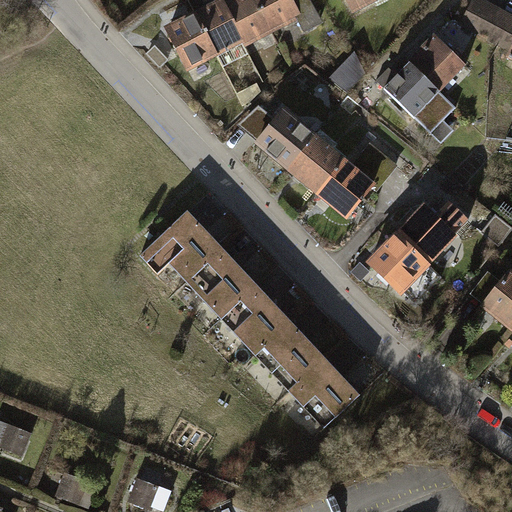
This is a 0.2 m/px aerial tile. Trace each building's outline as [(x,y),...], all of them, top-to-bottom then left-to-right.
[(222,0),(217,0),(193,13),(215,55),(243,40),(223,3),(222,0)] [(258,0),(228,0),(223,3),(243,40),(246,44),(274,29),(258,0)] [(258,0),(274,29),(296,18),(304,33),(323,23),(310,0),(258,0)] [(347,0),(354,12),(378,0),(347,0)] [(473,0),(461,23),(511,50),(511,47),(511,15),(483,0),(473,0)] [(193,13),(165,28),(187,69),(215,55),(193,13)] [(465,69),(435,39),(410,65),(439,94),(465,69)] [(356,54),(330,80),(346,96),(368,75),(356,54)] [(439,94),(410,65),(398,77),(390,69),(377,83),(415,120),(416,119),(432,134),(456,110),(439,94)] [(254,142),(286,169),(316,133),(283,106),(254,142)] [(248,119),(259,128),(268,116),(260,109),(248,119)] [(286,169),(315,193),(345,157),(316,133),(286,169)] [(315,193),(347,218),(376,183),(383,189),(401,167),(372,144),(355,165),(345,157),(315,193)] [(395,231),(430,263),(458,233),(448,224),(456,215),(428,188),(419,198),(422,201),(395,231)] [(195,209),(142,259),(159,278),(175,263),(193,283),(231,247),(195,209)] [(395,231),(367,261),(402,293),(430,263),(395,231)] [(193,283),(228,319),(265,284),(231,247),(193,283)] [(469,296),(511,329),(511,328),(511,269),(508,267),(499,279),(488,271),(469,296)] [(228,319),(261,355),(299,320),(265,284),(228,319)] [(261,355),(296,392),(334,356),(299,320),(261,355)] [(330,428),(368,393),(334,356),(296,392),(330,428)] [(0,429),(0,453),(25,463),(36,434),(3,421),(0,429)] [(106,487),(69,473),(61,494),(98,508),(106,487)] [(168,511),(178,490),(144,477),(134,502),(159,511),(168,511)]
